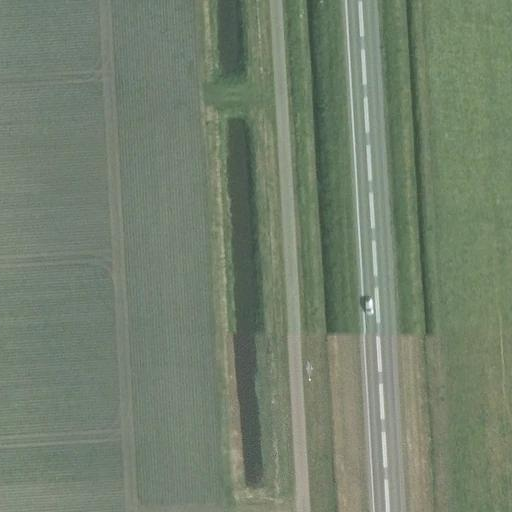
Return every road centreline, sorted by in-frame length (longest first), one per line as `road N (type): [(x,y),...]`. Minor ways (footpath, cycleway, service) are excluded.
road 1 (trunk): [(385,511),(357,0)]
road 2 (unclassified): [(301,511),(273,0)]
